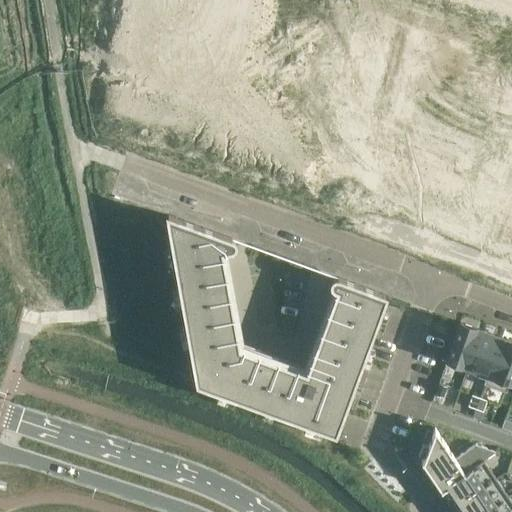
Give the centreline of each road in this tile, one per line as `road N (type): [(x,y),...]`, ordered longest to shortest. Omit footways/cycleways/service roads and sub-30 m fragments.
road 1 (unclassified): [(112,376),(48,0)]
road 2 (residential): [(434,279),(152,173)]
road 3 (secondary): [(260,511),(213,483),(0,416)]
road 4 (residential): [(431,511),(380,445),(434,279)]
road 5 (secondary): [(0,452),(187,511)]
